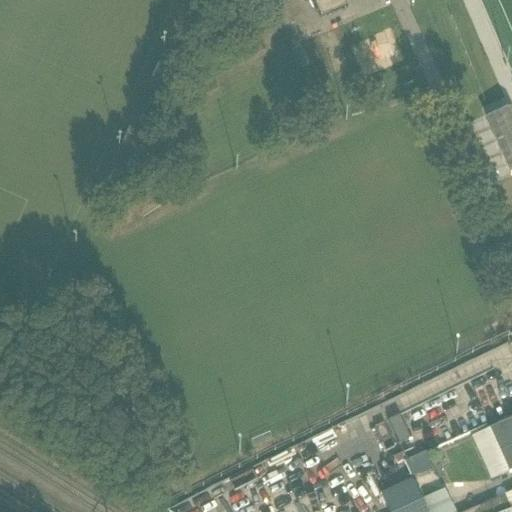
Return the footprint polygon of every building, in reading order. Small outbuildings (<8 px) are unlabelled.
[(312,0),(321,18),(349,6),(346,0),(312,0)] [(511,119),(509,112),(486,122),(510,177),(511,176),(511,119)] [(399,447),(410,441),(399,418),(388,423),(399,447)] [(511,421),(472,440),(491,482),(511,472),(511,421)] [(428,455),(406,461),(411,478),(432,472),(428,455)] [(454,511),(445,492),(422,502),(411,481),(381,496),(388,511),(454,511)] [(479,509),(480,511),(511,511),(505,498),(479,509)]
